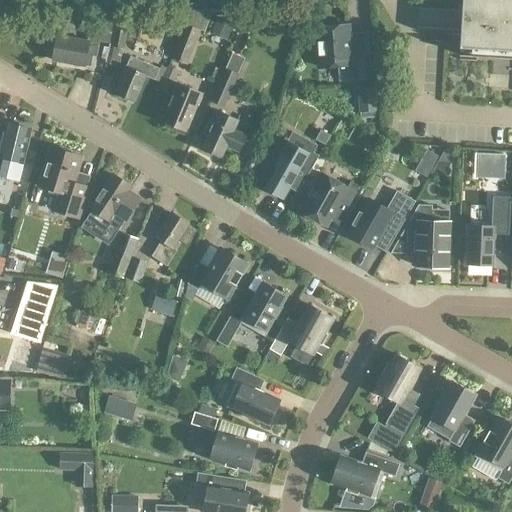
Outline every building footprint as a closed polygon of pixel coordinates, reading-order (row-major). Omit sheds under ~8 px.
[(511,0),(462,0),(463,6),(457,6),(457,7),(462,7),(459,56),(476,57),(476,61),(459,60),(459,61),(477,62),(477,57),(511,59),(511,0)] [(166,23),(176,31),(184,21),(174,13),(166,23)] [(122,47),(125,32),(131,33),(134,19),(115,16),(111,46),(109,46),(105,65),(119,68),(124,48),(122,47)] [(99,47),(99,42),(109,44),(112,22),(91,18),(81,20),(80,29),(89,31),(87,42),(89,42),(88,45),(98,47),(99,47)] [(218,18),(211,34),(228,41),(235,24),(218,18)] [(187,66),(200,31),(184,25),(171,59),(187,66)] [(349,56),(347,26),(317,29),(320,68),(339,67),(340,81),(366,79),(364,55),(349,56)] [(87,42),(57,37),(53,61),(72,65),(73,67),(79,67),(81,66),(91,67),(93,57),(97,57),(98,47),(88,45),(89,42),(87,42)] [(120,74),(120,77),(119,81),(120,82),(116,93),(119,95),(119,98),(125,100),(127,98),(135,102),(145,77),(154,81),(159,69),(131,58),(127,68),(125,67),(123,71),(120,74)] [(162,83),(171,87),(177,71),(168,67),(162,83)] [(224,109),(239,76),(225,69),(210,102),(224,109)] [(176,127),(187,132),(198,105),(203,95),(177,84),(162,121),(166,123),(167,127),(174,129),(176,127)] [(222,157),(225,149),(240,155),(248,137),(233,131),(237,121),(213,110),(202,134),(208,137),(203,148),(205,149),(206,152),(212,155),(214,153),(222,157)] [(24,164),(23,164),(32,130),(7,124),(0,151),(0,176),(20,181),(24,164)] [(321,131),(315,140),(325,145),(330,136),(321,131)] [(291,186),(295,188),(299,182),(303,184),(319,157),(310,151),(308,155),(287,143),(275,165),(278,167),(265,188),(284,199),(291,186)] [(53,210),(78,218),(87,188),(73,183),(81,157),(50,148),(39,186),(59,192),(53,210)] [(423,160),(433,165),(438,157),(428,151),(423,160)] [(300,212),(327,227),(338,207),(349,213),(363,189),(351,182),(347,188),(322,174),(300,212)] [(90,209),(109,221),(113,213),(126,221),(140,199),(128,191),(131,187),(112,175),(90,209)] [(373,249),(375,247),(383,231),(395,238),(416,202),(397,192),(387,210),(369,200),(349,236),(373,249)] [(509,236),(511,198),(493,197),(492,228),(469,227),(468,265),(492,266),(494,235),(509,236)] [(432,207),(418,206),(399,239),(417,240),(416,267),(447,268),(449,224),(431,223),(432,207)] [(167,267),(177,251),(174,249),(179,240),(187,245),(197,230),(189,225),(171,213),(155,238),(162,242),(152,257),(167,267)] [(137,240),(122,234),(108,272),(123,277),(137,240)] [(187,284),(198,290),(201,285),(225,299),(234,285),(236,286),(242,275),(240,274),(246,263),(228,253),(226,256),(220,253),(210,269),(199,263),(187,284)] [(140,284),(148,264),(132,258),(125,279),(140,284)] [(17,285),(0,285),(0,298),(17,299),(17,285)] [(216,341),(227,348),(241,323),(263,336),(274,317),(276,319),(283,308),(280,307),(286,296),(270,286),(267,290),(261,287),(241,322),(231,316),(216,341)] [(155,296),(150,310),(172,317),(176,303),(155,296)] [(284,324),(270,350),(281,356),(289,341),(313,355),(319,344),(321,346),(327,335),(325,334),(334,319),(309,305),(295,330),(284,324)] [(40,344),(48,318),(19,309),(11,335),(40,344)] [(37,373),(62,380),(68,356),(43,349),(37,373)] [(382,375),(384,376),(376,391),(400,404),(397,410),(408,416),(419,395),(409,389),(421,369),(396,355),(390,365),(388,364),(382,375)] [(231,380),(238,383),(227,406),(242,413),(241,416),(253,421),(254,419),(269,425),(280,401),(253,389),(258,378),(236,368),(231,380)] [(0,408),(9,408),(9,383),(0,382),(0,408)] [(438,408),(427,427),(450,440),(449,442),(460,448),(471,427),(461,421),(475,395),(452,382),(444,397),(442,396),(436,407),(438,408)] [(104,418),(129,419),(130,406),(104,405),(104,418)] [(191,425),(214,433),(218,420),(195,413),(191,425)] [(492,433),(489,432),(483,443),(485,444),(477,458),(501,472),(497,478),(508,484),(511,477),(511,459),(510,458),(511,453),(511,425),(500,418),(492,433)] [(388,452),(391,454),(401,437),(390,430),(380,448),(388,452)] [(257,445),(218,433),(210,460),(226,465),(225,467),(237,471),(238,468),(249,472),(257,445)] [(368,450),(386,456),(388,452),(380,448),(370,442),(368,450)] [(92,455),(61,454),(60,470),(92,471),(92,455)] [(375,499),(384,473),(395,477),(399,464),(372,455),(368,466),(340,457),(331,483),(347,489),(346,491),(358,495),(359,493),(375,499)] [(449,478),(429,466),(425,473),(445,485),(449,478)] [(207,488),(203,511),(245,511),(248,494),(219,490),(221,477),(197,473),(195,486),(207,488)] [(442,484),(428,479),(420,504),(434,509),(442,484)] [(113,495),(112,511),(132,511),(133,495),(113,495)]
